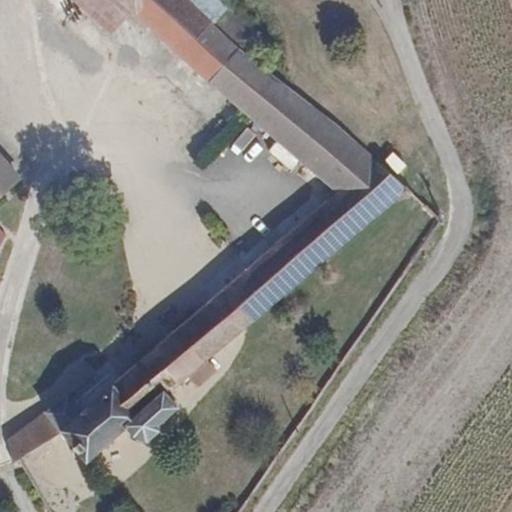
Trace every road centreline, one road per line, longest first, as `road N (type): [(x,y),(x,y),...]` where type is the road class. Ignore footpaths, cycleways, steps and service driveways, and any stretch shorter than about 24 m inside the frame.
road 1 (track): [(388,0),(387,48),(459,191),(446,239),(266,511)]
road 2 (unclassified): [(0,336),(76,116)]
